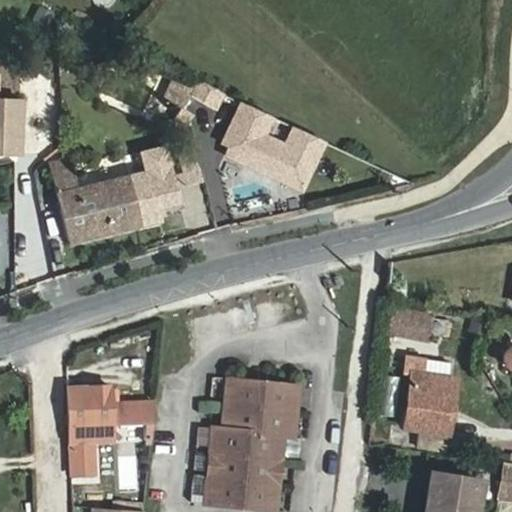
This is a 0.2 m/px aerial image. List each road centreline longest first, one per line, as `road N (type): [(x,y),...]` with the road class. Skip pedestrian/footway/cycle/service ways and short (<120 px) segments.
road 1 (secondary): [(34,331),(230,269),(463,213)]
road 2 (unknown): [(168,511),(177,389),(197,357),(230,350)]
road 3 (residential): [(52,511),(34,331)]
road 4 (unknown): [(323,356),(324,511)]
